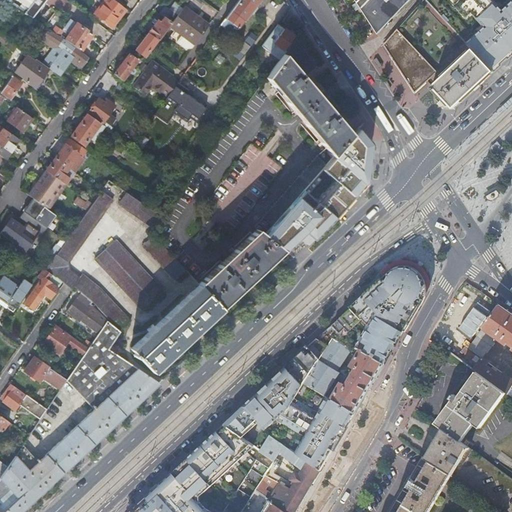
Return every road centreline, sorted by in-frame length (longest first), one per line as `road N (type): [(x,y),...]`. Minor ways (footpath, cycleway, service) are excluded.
road 1 (primary): [(410,178),(55,511)]
road 2 (residential): [(105,511),(351,281),(436,218)]
road 3 (tertiary): [(319,511),(461,255)]
road 4 (residential): [(0,201),(154,0)]
